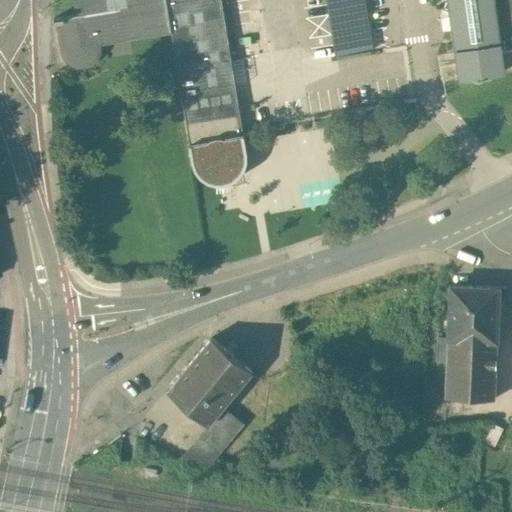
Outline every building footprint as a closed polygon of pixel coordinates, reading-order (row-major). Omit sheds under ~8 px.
[(74,0),(77,14),(55,18),(55,21),(61,21),(65,45),(66,50),(68,54),(71,58),(74,62),(79,62),(86,62),(92,58),(95,53),(97,47),(96,42),(171,30),(190,144),(243,135),(235,85),(253,82),(251,75),(250,69),(233,71),(221,0),(74,0)] [(361,0),(326,0),(335,57),(370,51),(370,50),(366,30),(361,0)] [(446,0),(444,7),(449,8),(456,64),(459,78),(504,71),(504,70),(502,50),(494,0),(446,0)] [(511,0),(494,0),(502,50),(511,48),(511,0)] [(378,28),(366,30),(370,50),(381,48),(378,28)] [(243,135),(190,144),(189,144),(192,162),(194,169),(200,176),(207,181),(212,183),(215,184),(217,184),(224,184),(231,182),(231,181),(233,181),(239,176),(244,169),(247,160),(247,152),(244,135),(243,135)] [(501,287),(452,283),(450,336),(498,338),(501,287)] [(450,336),(440,336),(439,349),(449,350),(447,397),(495,399),(498,338),(450,336)] [(211,338),(167,391),(207,425),(222,407),(252,372),(211,338)] [(222,407),(207,425),(211,428),(181,464),(206,468),(242,424),(222,407)]
